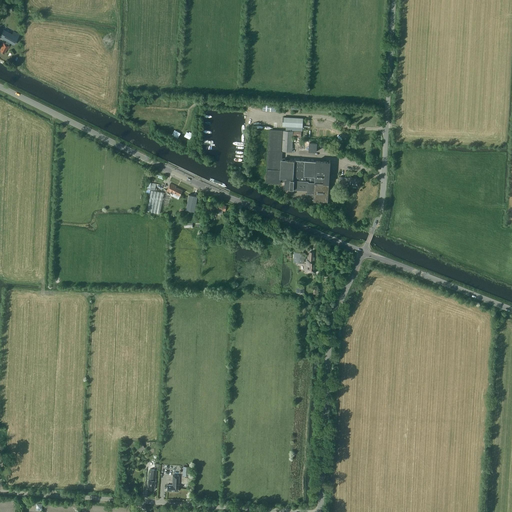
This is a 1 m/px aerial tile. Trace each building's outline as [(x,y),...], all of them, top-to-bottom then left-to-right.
[(17,37),(4,30),(0,37),(7,41),(5,44),(3,43),(0,47),(1,48),(0,49),(0,51),(4,54),(7,49),(8,49),(9,46),(8,46),(10,43),(13,45),(17,37)] [(283,126),(303,127),(303,119),(283,118),(283,126)] [(281,152),(282,131),(270,130),(266,182),(280,183),(280,181),(285,182),(285,189),(308,190),(307,200),(328,201),(329,183),(331,162),(317,161),(295,160),(295,161),(285,160),(282,160),(282,157),(282,152),(281,152)] [(282,151),(292,152),(293,131),(283,131),(282,151)] [(309,142),(309,151),(317,152),(317,143),(309,142)] [(350,186),(360,187),(360,179),(351,178),(346,178),(346,177),(340,177),(340,183),(346,184),(346,182),(350,182),(350,186)] [(148,182),(148,186),(146,193),(149,194),(150,190),(157,191),(157,188),(156,188),(156,184),(148,182)] [(167,191),(173,194),(174,193),(180,196),(183,191),(176,187),(176,186),(170,183),(167,191)] [(151,190),(147,211),(160,214),(164,193),(151,190)] [(189,195),(185,210),(196,212),(199,197),(189,195)] [(201,209),(204,209),(204,212),(200,212),(200,213),(205,214),(204,225),(209,225),(210,216),(212,216),(213,213),(207,213),(208,209),(215,210),(219,210),(218,213),(223,214),(223,211),(225,211),(226,206),(222,206),(222,205),(216,204),(216,205),(208,204),(208,206),(202,206),(201,209)] [(314,257),(313,257),(313,252),(309,252),(309,256),(308,256),(308,260),(306,260),(305,272),(315,272),(316,260),(314,260),(314,257)] [(298,263),(303,263),(303,259),(305,259),(305,253),(294,253),(293,260),(298,260),(298,263)] [(145,448),(141,442),(135,446),(139,452),(145,448)] [(182,473),(182,476),(191,477),(191,467),(185,467),(185,473),(182,473)] [(148,480),(147,485),(148,485),(148,489),(154,490),(154,485),(155,485),(157,469),(154,469),(150,469),(150,473),(149,473),(148,480)] [(167,491),(178,491),(179,476),(172,475),(172,485),(167,485),(167,491)]
